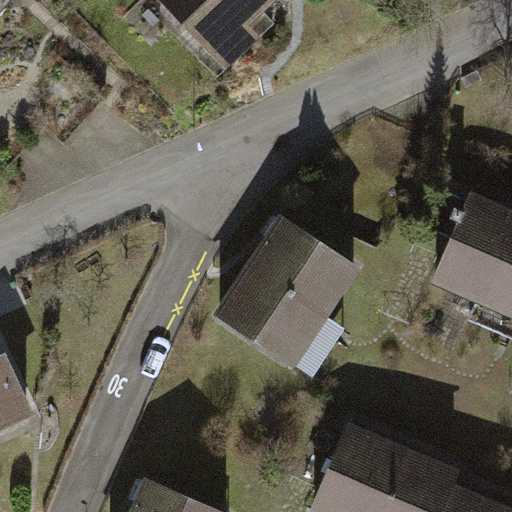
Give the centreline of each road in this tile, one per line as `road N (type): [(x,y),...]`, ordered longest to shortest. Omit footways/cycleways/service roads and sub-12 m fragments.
road 1 (residential): [(92,511),(233,164)]
road 2 (residential): [(511,19),(233,164)]
road 3 (residential): [(233,164),(0,259)]
